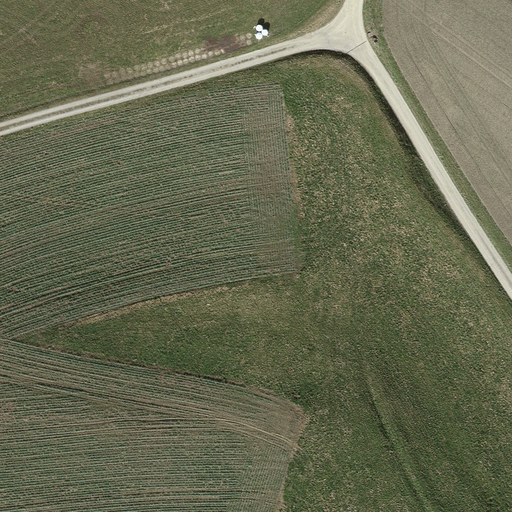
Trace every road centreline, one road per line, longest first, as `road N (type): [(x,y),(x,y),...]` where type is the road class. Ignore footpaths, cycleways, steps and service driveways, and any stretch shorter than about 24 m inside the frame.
road 1 (track): [(0,128),(350,34)]
road 2 (track): [(350,34),(511,291)]
